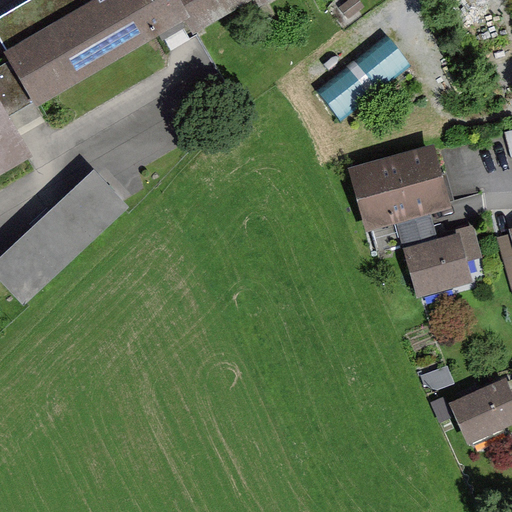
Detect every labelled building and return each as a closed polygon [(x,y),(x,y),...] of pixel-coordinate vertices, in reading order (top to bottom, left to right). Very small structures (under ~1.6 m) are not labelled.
[(31,0),(0,18),(0,40),(43,113),(195,24),(180,0),(31,0)] [(180,0),(195,24),(201,34),(258,0),(180,0)] [(389,37),(320,90),(341,116),(409,63),(389,37)] [(0,90),(0,176),(37,156),(0,90)] [(344,173),(364,239),(454,213),(435,147),(344,173)] [(94,173),(0,261),(0,281),(20,303),(124,205),(94,173)] [(462,234),(404,249),(417,299),(475,285),(462,234)] [(511,235),(498,239),(511,293),(511,235)] [(428,385),(452,378),(449,366),(424,374),(428,385)] [(511,390),(507,380),(451,407),(470,446),(511,425),(511,390)]
